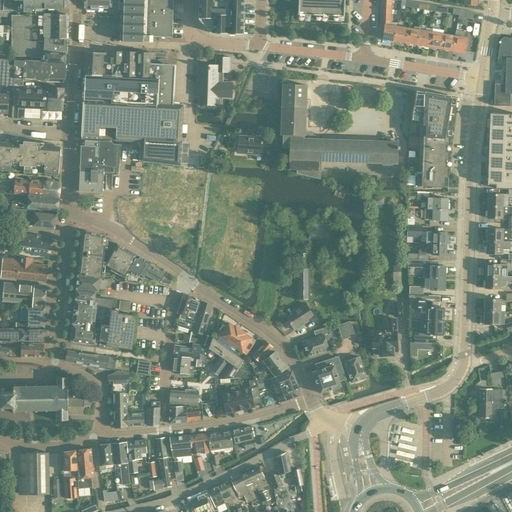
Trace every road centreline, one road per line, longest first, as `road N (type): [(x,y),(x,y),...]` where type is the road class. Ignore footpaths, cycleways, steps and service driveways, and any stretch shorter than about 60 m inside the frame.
road 1 (tertiary): [(461,369),(470,146),(481,78)]
road 2 (residential): [(131,511),(335,423)]
road 3 (residential): [(310,399),(273,334),(184,278)]
road 4 (residential): [(54,363),(68,207)]
road 5 (residential): [(161,429),(173,307),(184,278)]
road 6 (residential): [(161,429),(250,418),(310,399)]
road 7 (residential): [(75,0),(71,133)]
